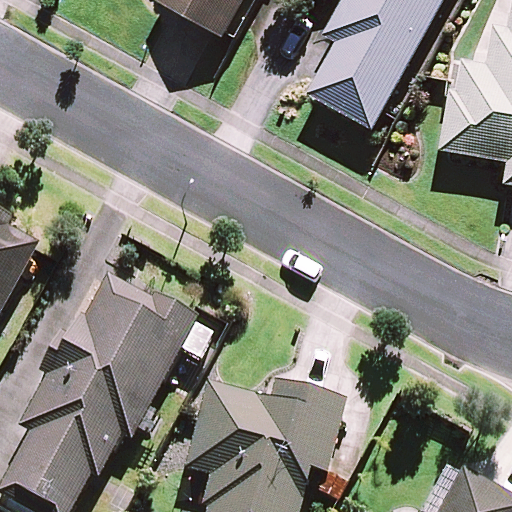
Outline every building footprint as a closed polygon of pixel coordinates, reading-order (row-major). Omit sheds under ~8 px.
[(161,0),(230,37),(250,0),(161,0)] [(342,0),(336,12),(341,44),(314,94),(380,130),(451,0),(342,0)] [(511,28),(499,26),(492,64),(468,59),(462,92),(456,91),(445,151),(511,162),(511,168),(509,184),(511,184),(511,28)] [(0,325),(39,255),(43,248),(10,230),(12,226),(0,218),(0,325)] [(125,440),(133,444),(201,320),(195,316),(157,296),(154,301),(111,278),(87,321),(82,319),(71,339),(64,335),(42,375),(49,379),(22,429),(33,435),(0,494),(0,497),(26,511),(74,511),(93,478),(101,483),(125,440)] [(348,402),(278,384),(273,402),(211,386),(189,472),(213,478),(205,509),(209,510),(208,511),(302,511),(313,471),(329,475),(348,402)] [(511,511),(511,497),(465,472),(443,511),(511,511)]
